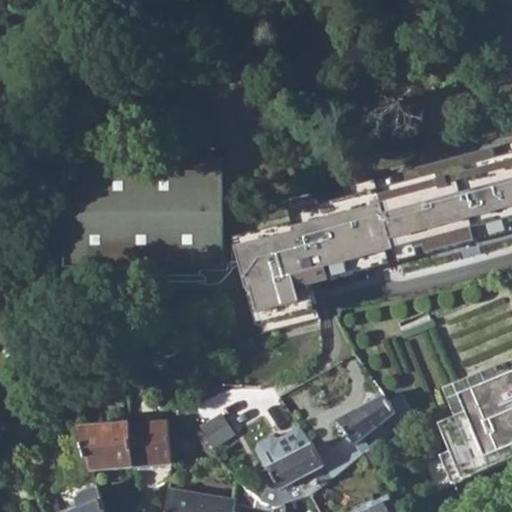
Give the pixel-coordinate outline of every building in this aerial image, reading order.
[(431,0),(367,0),(368,3),(372,13),(379,21),(388,26),(399,28),(410,27),(419,22),(427,14),(432,4),(431,0)] [(91,154),(63,154),(61,258),(237,260),(238,242),(225,241),(216,241),(217,156),(91,154)] [(238,242),(259,321),(309,308),(302,281),(511,226),(511,181),(383,215),(380,205),(238,242)] [(382,189),(298,214),(302,225),(386,200),(382,189)] [(511,282),(487,293),(489,298),(511,288),(511,282)] [(434,316),(405,328),(407,332),(436,320),(434,316)] [(127,357),(137,368),(177,345),(171,334),(127,357)] [(68,390),(71,399),(126,371),(125,358),(80,382),(68,390)] [(511,364),(473,381),(477,391),(511,376),(511,364)] [(455,454),(462,470),(511,448),(511,376),(477,391),(463,397),(471,414),(443,426),(455,454)] [(8,433),(14,444),(72,401),(71,399),(68,390),(8,433)] [(338,420),(349,433),(356,443),(396,413),(402,421),(415,415),(402,392),(388,401),(383,394),(338,420)] [(233,433),(220,413),(201,426),(214,445),(233,433)] [(79,424),(92,468),(134,464),(130,424),(130,421),(79,424)] [(130,424),(134,464),(171,460),(168,421),(130,424)] [(267,467),(269,466),(270,464),(314,441),(301,425),(281,435),(274,432),(258,441),(257,447),(267,467)] [(349,433),(319,452),(327,467),(333,478),(363,452),(356,443),(349,433)] [(319,452),(314,441),(270,464),(269,466),(281,487),(296,481),(305,496),(312,494),(319,489),(312,475),(327,467),(319,452)] [(511,448),(462,470),(455,454),(443,458),(455,485),(511,461),(511,448)] [(312,475),(319,489),(333,478),(327,467),(312,475)] [(272,511),(274,504),(261,499),(238,479),(234,500),(233,504),(239,505),(258,508),(257,511),(272,511)] [(105,511),(98,487),(80,494),(76,504),(58,511),(105,511)] [(268,487),(261,499),(274,504),(284,503),(276,491),(268,487)] [(167,511),(231,511),(233,504),(234,500),(169,488),(167,511)] [(397,511),(389,496),(373,505),(373,508),(365,511),(397,511)] [(274,504),(272,511),(285,511),(284,503),(274,504)]
